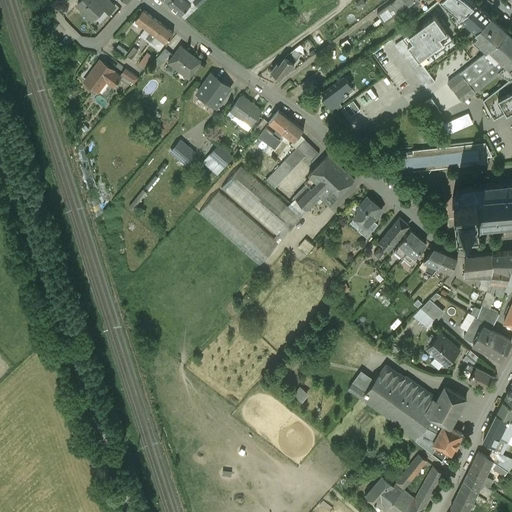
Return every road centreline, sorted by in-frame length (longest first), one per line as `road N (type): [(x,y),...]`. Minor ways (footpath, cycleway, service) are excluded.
road 1 (residential): [(511,238),(454,243),(435,235),(312,118),(156,0)]
road 2 (unclassified): [(134,511),(0,139)]
road 3 (residential): [(511,358),(431,511)]
road 4 (residential): [(135,0),(104,36),(83,40),(42,0)]
